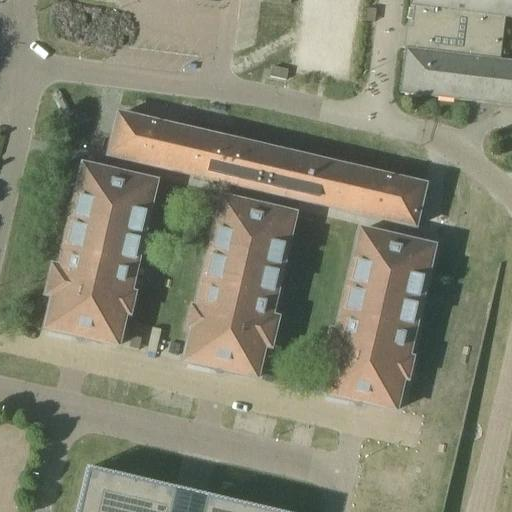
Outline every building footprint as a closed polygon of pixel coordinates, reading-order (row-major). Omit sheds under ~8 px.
[(400,94),(502,106),(503,97),(511,97),(511,0),(411,0),(410,7),(415,7),(409,50),(405,50),(400,94)] [(272,68),(270,77),(286,81),(288,71),(272,68)] [(116,159),(128,162),(393,224),(414,229),(424,187),(389,179),(389,180),(375,177),(376,176),(276,153),(265,151),(165,127),(165,128),(152,125),(152,124),(117,116),(108,157),(116,159)] [(155,184),(125,177),(113,174),(82,167),(58,270),(52,269),(45,297),(51,299),(44,331),(117,347),(124,315),(128,316),(133,296),(129,295),(155,184)] [(294,217),(264,210),(252,207),(221,199),(196,311),(192,310),(187,330),(191,331),(183,363),(256,380),(264,348),(270,349),(277,320),(270,319),(294,217)] [(433,249),(402,242),(390,239),(360,232),(336,335),(330,333),(323,362),(330,363),(322,395),(395,412),(402,380),(406,381),(411,361),(407,360),(433,249)] [(274,511),(85,468),(75,511),(274,511)]
